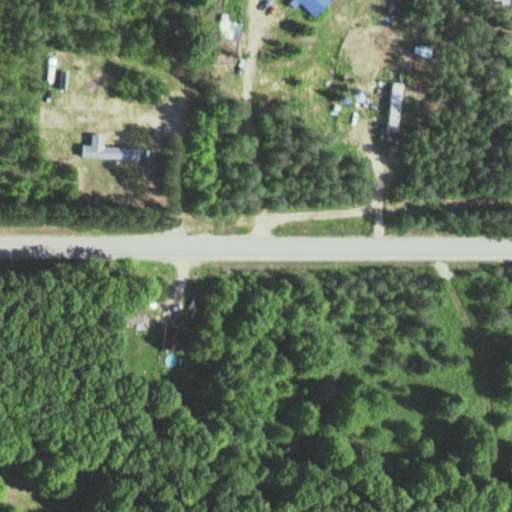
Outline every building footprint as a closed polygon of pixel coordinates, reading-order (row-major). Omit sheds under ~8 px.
[(326,0),(294,0),(311,16),(326,0)] [(123,27),(112,27),(112,41),(123,41),(123,27)] [(135,146),(78,146),(78,157),(134,159),(135,146)] [(139,304),(112,304),(112,323),(139,323),(139,304)] [(160,350),(179,352),(181,327),(162,325),(160,350)] [(103,462),(90,464),(92,479),(105,477),(103,462)]
